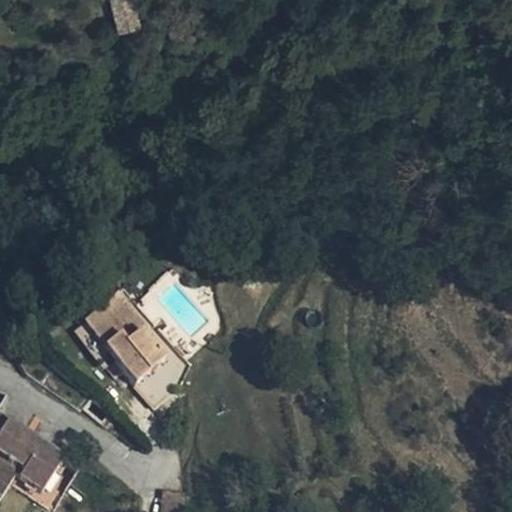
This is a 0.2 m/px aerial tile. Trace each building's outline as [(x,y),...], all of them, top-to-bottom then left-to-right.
[(117,0),(124,25),(142,22),(135,0),(117,0)] [(176,287),(167,277),(148,294),(158,304),(176,287)] [(114,365),(106,373),(115,384),(123,376),(153,412),(176,391),(158,369),(163,364),(141,337),(144,333),(116,301),(83,329),(114,365)] [(83,329),(75,336),(106,373),(114,365),(83,329)] [(0,501),(1,502),(11,486),(17,477),(42,493),(64,458),(0,416),(0,501)] [(162,511),(180,511),(182,496),(164,494),(162,511)]
